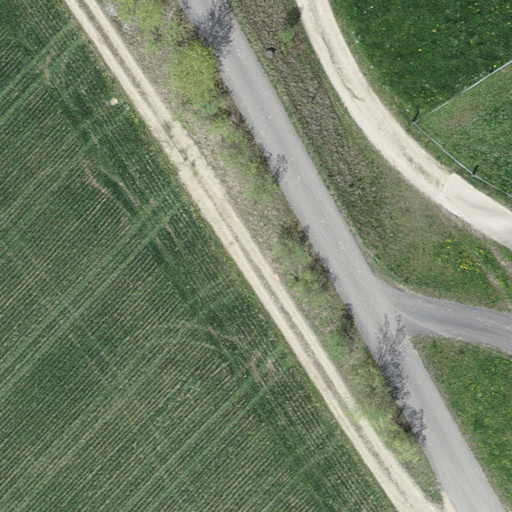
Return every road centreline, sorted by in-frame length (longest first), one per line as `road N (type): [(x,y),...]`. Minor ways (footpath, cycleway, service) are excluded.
road 1 (track): [(413,511),(74,0)]
road 2 (track): [(312,0),(340,69),(399,148),(443,187),(511,225)]
road 3 (track): [(373,313),(418,313),(511,334)]
